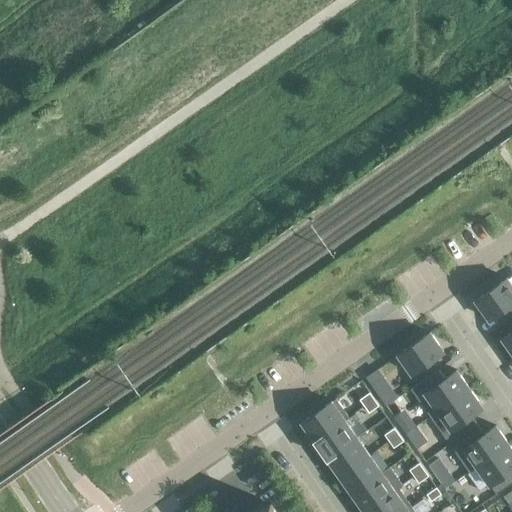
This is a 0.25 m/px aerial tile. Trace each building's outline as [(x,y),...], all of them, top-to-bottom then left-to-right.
[(507,278),(476,300),(489,319),(500,312),(507,321),(511,317),(511,276),(508,279),(507,278)] [(430,332),(399,354),(412,373),(415,371),(422,381),(429,376),(422,367),(444,351),(430,332)] [(511,332),(503,338),(511,351),(511,332)] [(378,369),(366,377),(379,396),(391,388),(378,369)] [(422,381),(409,390),(428,418),(470,388),(457,370),(443,380),(437,370),(422,381)] [(470,388),(428,418),(448,445),(461,436),(468,431),(477,425),(470,416),(483,407),(470,388)] [(370,392),(360,399),(365,406),(374,399),(370,392)] [(365,406),(369,412),(379,406),(374,399),(365,406)] [(332,401),(303,422),(316,440),(345,420),(332,401)] [(410,419),(401,426),(406,433),(415,426),(410,419)] [(316,440),(328,458),(358,437),(345,420),(316,440)] [(461,436),(448,445),(467,473),(477,466),(509,444),(496,425),(483,434),(477,425),(468,431),(461,436)] [(395,428),(385,435),(389,441),(399,434),(395,428)] [(389,441),(394,448),(404,441),(399,434),(389,441)] [(328,458),(340,476),(370,455),(358,437),(328,458)] [(477,466),(467,473),(479,490),(489,483),(497,494),(511,482),(511,473),(510,471),(511,468),(511,448),(509,444),(477,466)] [(340,476),(353,493),(382,473),(370,455),(340,476)] [(420,463),(410,470),(414,477),(424,470),(420,463)] [(414,477),(419,483),(429,476),(424,470),(414,477)] [(447,471),(438,478),(445,489),(455,482),(447,471)] [(353,493),(365,511),(395,490),(382,473),(353,493)] [(427,494),(431,501),(441,494),(437,487),(427,494)] [(365,511),(401,511),(407,508),(395,490),(365,511)] [(276,511),(271,503),(258,511),(276,511)]
